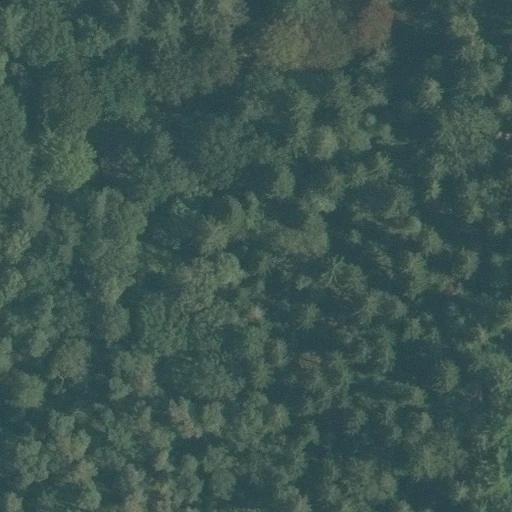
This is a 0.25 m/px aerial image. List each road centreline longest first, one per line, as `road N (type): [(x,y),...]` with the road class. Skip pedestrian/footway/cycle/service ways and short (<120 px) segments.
road 1 (track): [(493,23),(100,140)]
road 2 (track): [(100,140),(243,511)]
road 3 (track): [(44,0),(100,140)]
